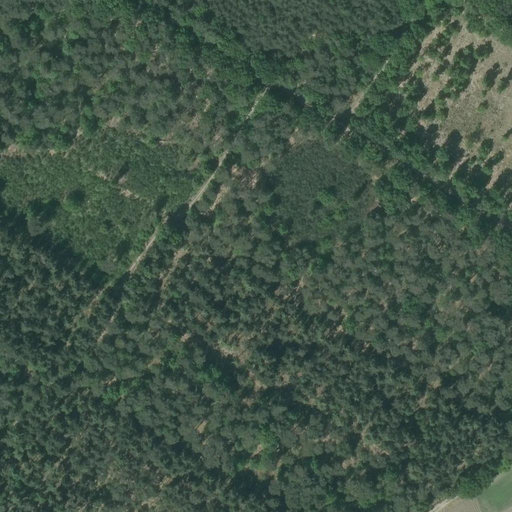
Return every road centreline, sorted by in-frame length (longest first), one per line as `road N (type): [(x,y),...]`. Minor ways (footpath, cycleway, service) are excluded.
road 1 (track): [(271,82),(194,203),(144,238),(89,355),(69,382),(37,398),(0,450)]
road 2 (track): [(342,126),(511,238)]
road 3 (track): [(143,0),(271,82)]
road 4 (track): [(427,0),(342,126)]
